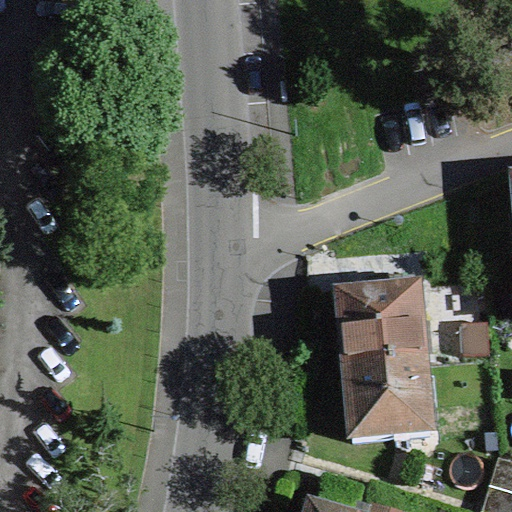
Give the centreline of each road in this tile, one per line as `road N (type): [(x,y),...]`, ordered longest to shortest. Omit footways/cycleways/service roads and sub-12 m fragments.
road 1 (residential): [(225,240),(261,238),(511,138)]
road 2 (residential): [(225,240),(212,442),(198,511)]
road 3 (residential): [(204,0),(225,240)]
